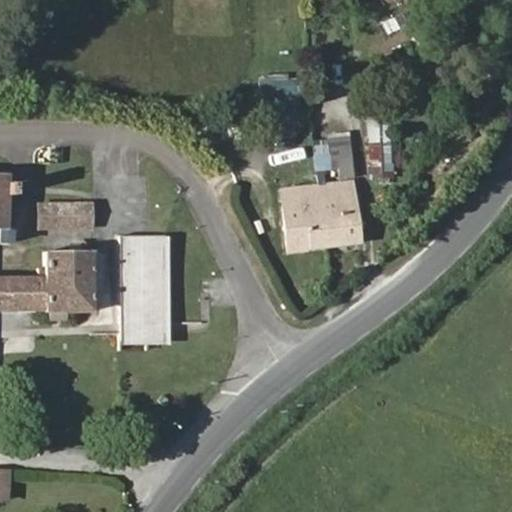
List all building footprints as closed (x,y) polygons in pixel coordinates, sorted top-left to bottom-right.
[(257,122),(295,125),(298,80),(261,77),(257,122)] [(390,176),(388,121),(368,122),(371,177),(390,176)] [(352,177),(348,137),(334,138),(339,179),(352,177)] [(0,310),(44,311),(44,312),(90,313),(91,253),(44,252),(44,268),(37,268),(37,278),(0,277),(0,241),(10,242),(11,229),(4,229),(5,175),(0,174),(0,310)] [(360,242),(353,182),(288,189),(289,200),(283,201),(288,252),(306,249),(360,242)] [(89,227),(89,205),(38,206),(38,228),(89,227)] [(163,325),(163,236),(117,236),(119,341),(147,341),(147,325),(163,325)] [(164,341),(163,325),(147,325),(147,341),(164,341)] [(170,400),(163,396),(159,401),(166,406),(170,400)]
